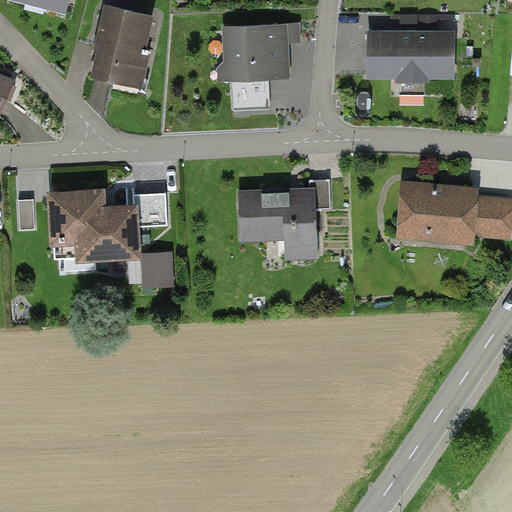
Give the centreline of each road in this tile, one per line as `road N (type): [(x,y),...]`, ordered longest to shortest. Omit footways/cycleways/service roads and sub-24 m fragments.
road 1 (tertiary): [(372,511),(511,311)]
road 2 (residential): [(111,151),(320,141)]
road 3 (residential): [(320,141),(511,149)]
road 4 (residential): [(0,28),(111,151)]
road 5 (residential): [(329,0),(320,141)]
